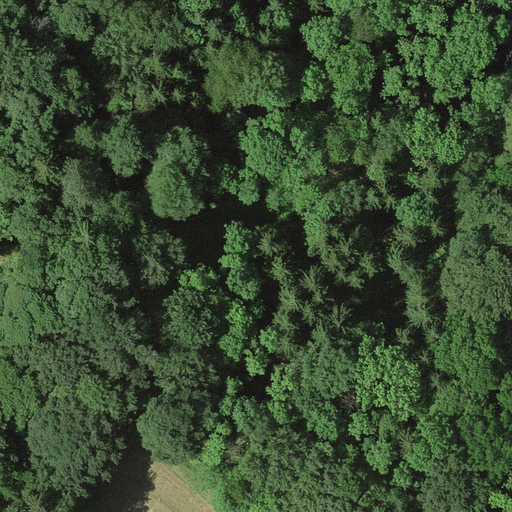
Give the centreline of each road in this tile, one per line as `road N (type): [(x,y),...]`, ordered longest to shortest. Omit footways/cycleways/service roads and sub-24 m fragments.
road 1 (track): [(0,149),(117,262),(142,319),(165,453),(230,511)]
road 2 (track): [(74,220),(40,242),(0,314)]
